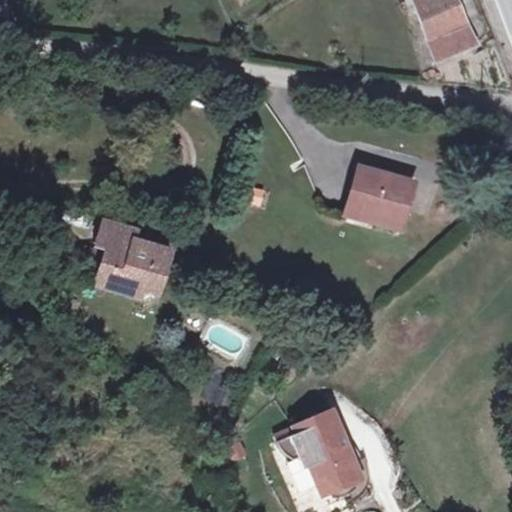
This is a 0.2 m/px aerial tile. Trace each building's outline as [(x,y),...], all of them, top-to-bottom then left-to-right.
[(454,0),(411,0),(435,65),(477,48),(454,0)] [(357,168),(344,215),(399,230),(412,184),(357,168)] [(107,257),(99,287),(139,301),(144,281),(160,286),(170,254),(133,243),(136,234),(101,224),(95,245),(105,248),(103,256),(107,257)] [(107,257),(103,256),(93,287),(99,287),(107,257)] [(155,305),(160,286),(144,281),(139,301),(155,305)] [(341,438),(329,412),(293,427),(296,434),(284,439),(276,442),(278,446),(281,450),(286,456),(293,460),(305,455),(321,492),(328,489),(350,480),(364,474),(364,467),(359,455),(353,447),(345,437),(341,438)] [(350,480),(328,489),(332,497),(354,488),(350,480)]
